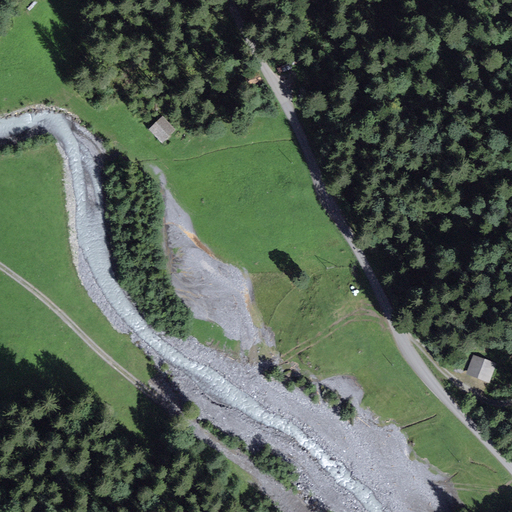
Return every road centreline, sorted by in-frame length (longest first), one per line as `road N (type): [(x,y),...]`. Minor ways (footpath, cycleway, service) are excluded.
road 1 (unclassified): [(229,0),(414,359),(511,468)]
road 2 (track): [(303,511),(180,423),(0,266)]
road 3 (track): [(401,337),(414,339),(471,391),(511,400)]
